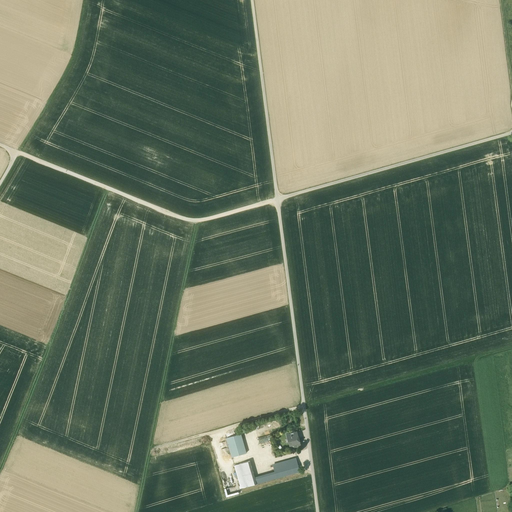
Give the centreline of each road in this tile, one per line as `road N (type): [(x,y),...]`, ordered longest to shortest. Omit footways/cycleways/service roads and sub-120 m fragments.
road 1 (track): [(511,132),(277,199),(252,0)]
road 2 (track): [(148,454),(511,348)]
road 3 (track): [(317,511),(277,199)]
road 4 (track): [(112,190),(0,479)]
road 5 (track): [(196,221),(137,511)]
road 6 (track): [(16,152),(189,220),(277,199)]
road 7 (track): [(88,0),(76,58),(16,152)]
